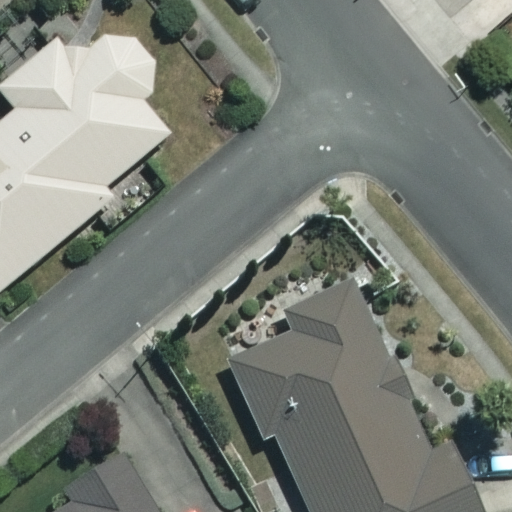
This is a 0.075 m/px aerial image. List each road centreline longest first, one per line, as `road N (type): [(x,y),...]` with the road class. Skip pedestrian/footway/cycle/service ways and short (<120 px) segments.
road 1 (residential): [(0,390),(372,78)]
road 2 (residential): [(511,243),(372,78)]
